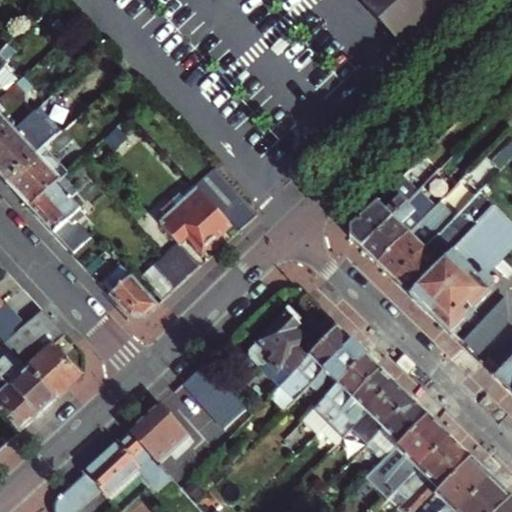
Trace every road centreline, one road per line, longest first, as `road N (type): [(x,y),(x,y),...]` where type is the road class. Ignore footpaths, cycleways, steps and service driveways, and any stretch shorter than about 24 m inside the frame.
road 1 (residential): [(291,233),(511,11)]
road 2 (residential): [(511,447),(291,233)]
road 3 (residential): [(138,375),(291,233)]
road 4 (residential): [(138,375),(0,224)]
road 5 (residential): [(0,501),(138,375)]
